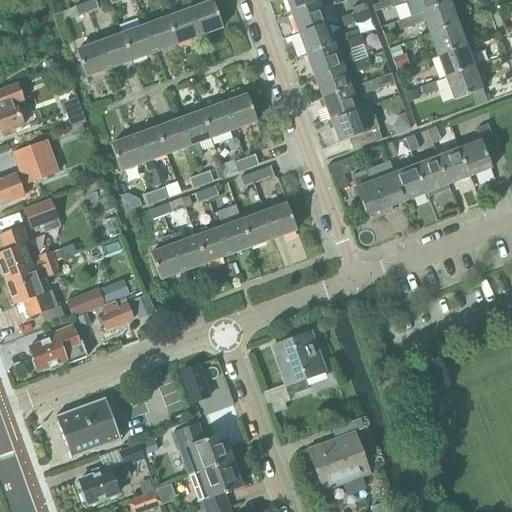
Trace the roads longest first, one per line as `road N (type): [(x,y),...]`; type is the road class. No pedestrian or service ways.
road 1 (residential): [(252,0),(357,279)]
road 2 (residential): [(0,409),(224,329)]
road 3 (residential): [(291,511),(224,329)]
road 4 (residential): [(357,279),(511,222)]
road 5 (residential): [(224,329),(357,279)]
